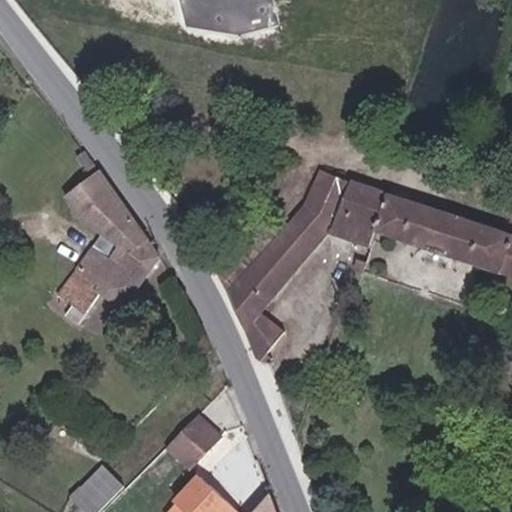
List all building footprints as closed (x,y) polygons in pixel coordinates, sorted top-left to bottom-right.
[(123,310),(160,257),(85,152),(77,158),(89,178),(65,196),(79,217),(103,235),(58,295),(72,306),(86,315),(99,294),(123,310)] [(246,330),(261,312),(328,233),(370,248),(375,233),(511,277),(511,235),(318,173),(304,205),(295,196),(269,225),(278,233),(227,291),(246,330)] [(278,233),(269,225),(264,221),(219,273),(227,291),(278,233)] [(352,270),(363,274),(367,262),(356,259),(352,270)] [(78,326),(86,315),(72,306),(65,316),(78,326)] [(246,330),(259,361),(270,350),(285,331),(261,312),(246,330)] [(189,468),(221,435),(198,413),(166,445),(189,468)] [(70,498),(84,511),(98,511),(124,486),(103,465),(70,498)] [(199,477),(194,482),(202,488),(206,484),(199,477)] [(166,511),(237,511),(206,484),(202,488),(194,482),(166,511)] [(278,511),(272,495),(255,511),(278,511)]
